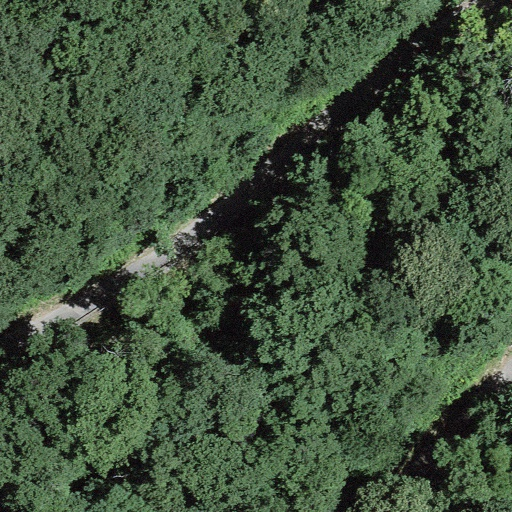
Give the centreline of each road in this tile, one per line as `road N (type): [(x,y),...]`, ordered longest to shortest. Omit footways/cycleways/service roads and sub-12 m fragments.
road 1 (unclassified): [(490,0),(389,65),(188,240),(0,345)]
road 2 (unclassified): [(373,511),(511,368)]
